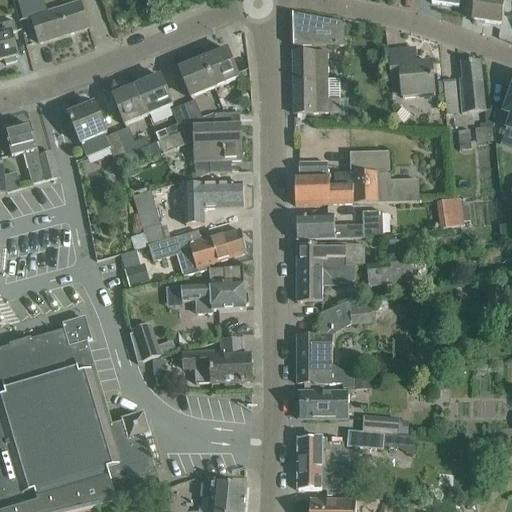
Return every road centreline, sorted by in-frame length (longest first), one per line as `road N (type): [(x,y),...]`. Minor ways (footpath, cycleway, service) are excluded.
road 1 (unclassified): [(270,511),(272,84),(258,3)]
road 2 (residential): [(0,97),(258,3)]
road 3 (residential): [(304,0),(409,20),(511,55)]
